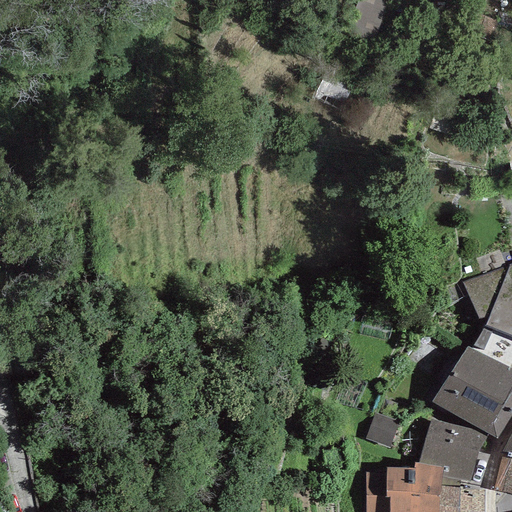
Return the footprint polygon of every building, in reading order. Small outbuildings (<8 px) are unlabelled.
[(384,0),(354,0),(342,29),(370,42),(384,0)] [(511,265),(509,267),(483,330),(511,341),(511,265)] [(483,330),(509,267),(462,284),(483,330)] [(511,341),(483,330),(470,351),(511,373),(511,341)] [(511,373),(470,351),(467,349),(431,406),(480,435),(485,438),(497,445),(511,419),(511,373)] [(480,435),(430,422),(416,466),(443,473),(442,480),(470,485),(485,438),(480,435)] [(511,436),(501,458),(511,461),(511,436)] [(511,461),(501,458),(493,492),(511,497),(511,461)] [(443,473),(416,466),(413,473),(386,472),(386,476),(386,502),(389,502),(389,511),(439,511),(440,490),(442,480),(443,473)] [(386,502),(386,476),(365,475),(365,511),(389,511),(389,502),(386,502)] [(483,511),(484,494),(440,490),(439,511),(483,511)]
